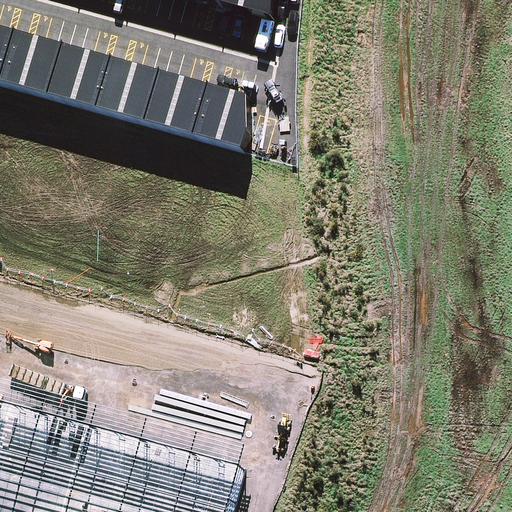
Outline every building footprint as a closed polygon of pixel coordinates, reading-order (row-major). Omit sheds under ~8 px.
[(229,0),(271,11),(274,0),(229,0)] [(19,27),(0,22),(0,78),(4,80),(19,27)] [(68,41),(19,27),(4,80),(53,93),(68,41)] [(116,55),(68,41),(53,93),(102,107),(116,55)] [(165,69),(116,55),(102,107),(150,121),(165,69)] [(214,82),(165,69),(150,121),(199,134),(214,82)] [(263,96),(214,82),(199,134),(248,148),(263,96)] [(0,173),(0,267),(197,318),(224,215),(7,158),(3,175),(0,173)] [(0,511),(237,511),(258,436),(0,366),(0,511)]
